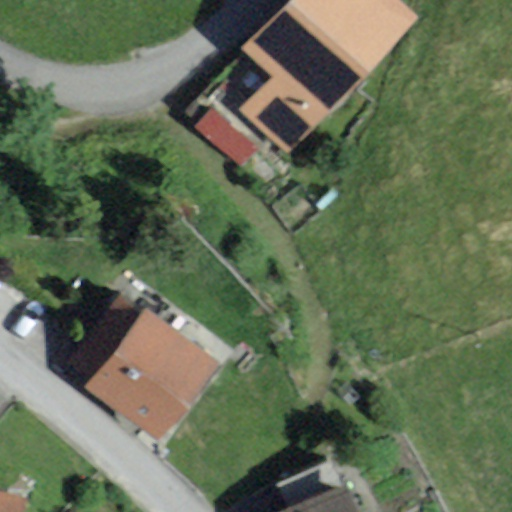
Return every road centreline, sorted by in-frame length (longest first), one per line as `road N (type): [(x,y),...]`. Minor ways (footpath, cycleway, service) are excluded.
road 1 (residential): [(0,55),(53,76),(111,81),(220,36),(255,0)]
road 2 (residential): [(182,511),(63,391),(0,354)]
